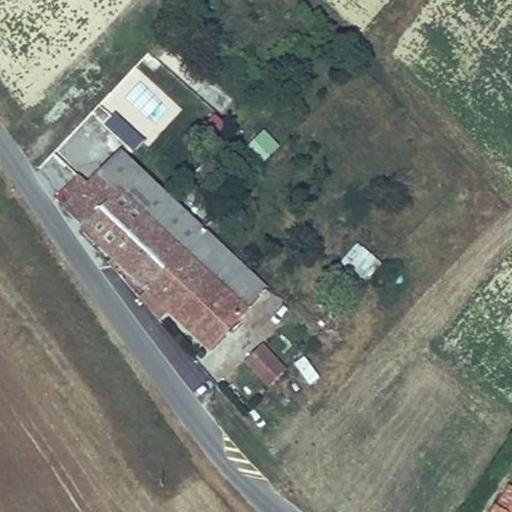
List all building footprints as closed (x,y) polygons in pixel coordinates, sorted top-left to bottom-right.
[(258,168),(279,148),(263,131),(242,151),(258,168)] [(202,237),(122,157),(103,176),(184,256),(202,237)] [(103,176),(66,213),(148,293),(184,256),(103,176)] [(266,299),(202,237),(184,256),(247,318),(266,299)] [(358,241),(340,261),(365,283),(383,263),(358,241)] [(247,318),(184,256),(148,293),(210,356),(247,318)] [(265,389),(288,369),(265,342),(242,362),(265,389)] [(293,370),(313,385),(322,372),(302,357),(293,370)] [(511,511),(511,487),(507,485),(490,511),(511,511)]
